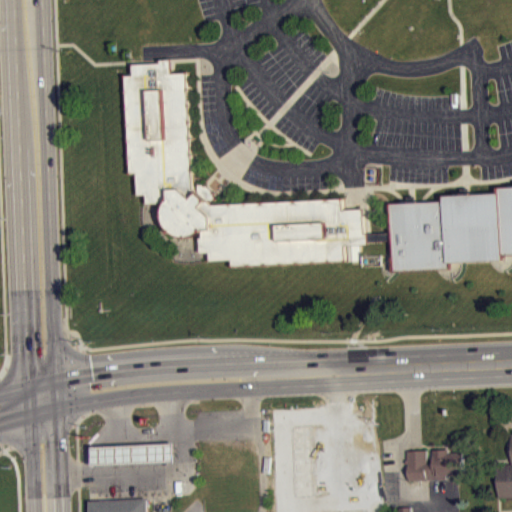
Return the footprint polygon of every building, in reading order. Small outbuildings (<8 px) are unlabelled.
[(345,196),(346,208),(367,207),(368,232),(371,232),(372,243),(347,244),(348,259),(235,264),(234,258),(212,259),(211,251),(202,251),(201,232),(197,235),(192,236),(188,236),(184,236),(180,234),(176,233),(171,229),(168,224),(165,219),(164,213),(165,207),(168,201),(149,202),(148,193),(140,193),(139,171),(132,171),(127,74),(136,74),(136,64),(163,62),(163,59),(173,58),(174,71),(189,71),(195,186),(199,191),(199,182),(205,183),(211,186),(215,192),(218,199),(209,199),(213,203),(345,196)] [(395,204),(414,203),(448,202),(447,195),(502,193),(503,187),(511,186),(511,269),(509,273),(496,271),(490,261),(465,263),(463,273),(456,283),(442,278),(437,268),(398,269),(395,204)] [(94,445),(176,443),(176,461),(94,464),(94,445)] [(409,450),(410,479),(447,478),(447,474),(466,474),(465,452),(451,453),(450,448),(435,449),(435,462),(429,461),(428,449),(409,450)] [(511,496),(500,497),(499,463),(511,463),(511,496)] [(317,473),(318,499),(328,498),(329,511),(359,511),(359,471),(317,473)] [(91,511),(91,500),(148,497),(148,511),(91,511)]
